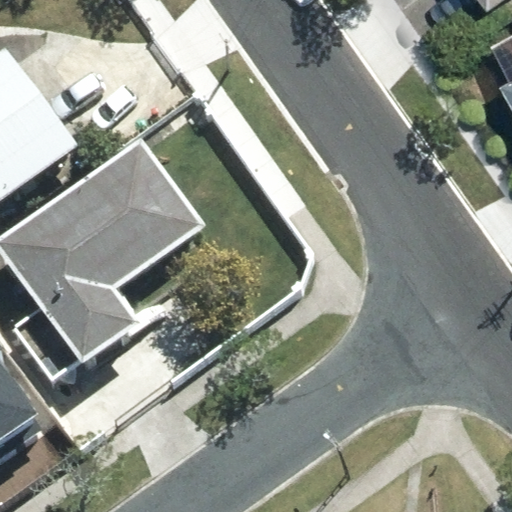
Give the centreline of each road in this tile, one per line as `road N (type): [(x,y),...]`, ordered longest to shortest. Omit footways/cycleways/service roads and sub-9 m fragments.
road 1 (residential): [(474,315),(259,0)]
road 2 (residential): [(474,315),(193,511)]
